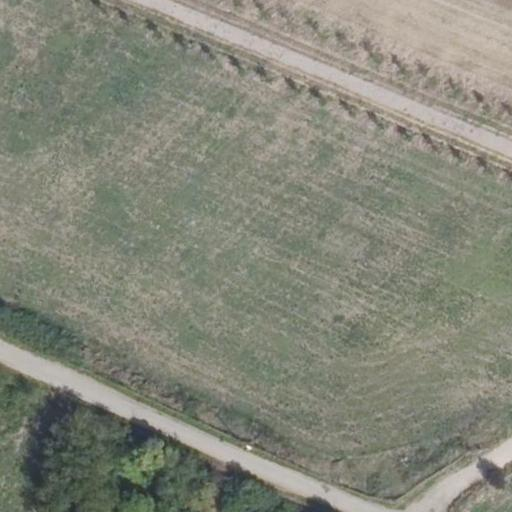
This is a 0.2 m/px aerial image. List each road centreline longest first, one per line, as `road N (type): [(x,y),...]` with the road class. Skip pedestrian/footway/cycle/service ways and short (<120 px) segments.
road 1 (track): [(371,511),(0,348)]
road 2 (unclassified): [(159,0),(511,145)]
